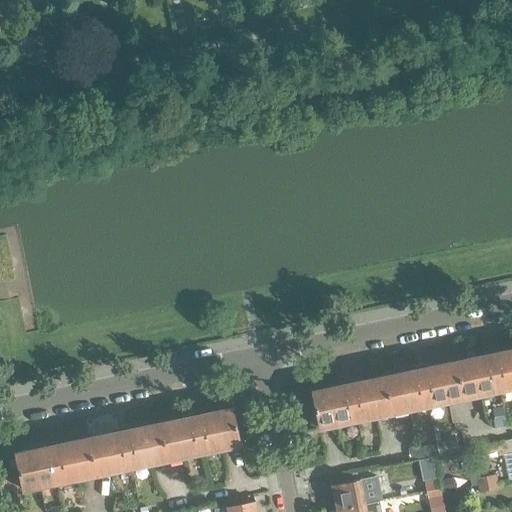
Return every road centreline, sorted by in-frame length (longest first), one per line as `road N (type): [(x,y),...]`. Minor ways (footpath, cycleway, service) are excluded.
road 1 (unclassified): [(0,412),(262,358)]
road 2 (unclassified): [(262,358),(511,305)]
road 3 (residential): [(295,511),(262,358)]
